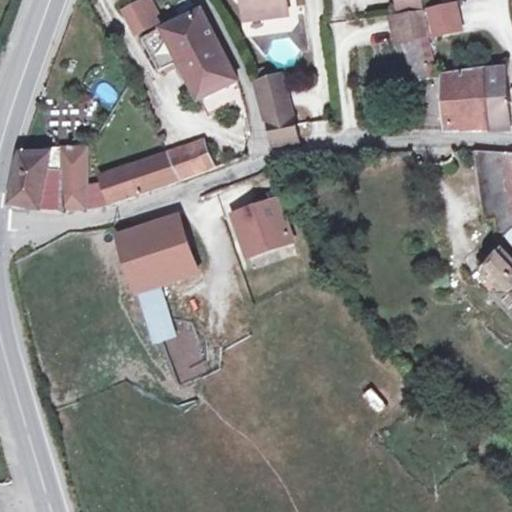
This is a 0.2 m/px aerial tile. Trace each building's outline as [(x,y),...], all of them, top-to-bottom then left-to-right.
[(133,37),(157,27),(145,0),(139,0),(121,7),(133,37)] [(290,0),(246,0),(249,18),(292,13),(290,0)] [(435,39),(467,32),(459,1),(428,8),(435,39)] [(224,40),(206,7),(166,27),(164,24),(145,33),(162,65),(173,59),(182,76),(187,73),(182,61),(224,40)] [(426,39),(424,14),(397,18),(394,19),(400,46),(408,44),(427,41),(426,39)] [(204,98),(243,79),(224,40),(182,61),(187,73),(201,98),(204,98)] [(427,42),(427,41),(408,44),(413,67),(415,77),(416,85),(438,79),(427,42)] [(511,127),(511,94),(511,86),(508,66),(491,70),(494,128),(511,127)] [(494,128),(491,70),(449,78),(450,129),(494,128)] [(257,80),(260,86),(268,113),(269,120),(295,114),(286,72),(257,80)] [(212,115),(247,98),(246,91),(243,79),(204,98),(212,115)] [(269,120),(274,144),(300,140),(297,113),(295,114),(269,120)] [(207,143),(170,154),(183,178),(215,167),(207,143)] [(511,150),(499,149),(476,149),(487,217),(498,215),(503,238),(507,237),(507,251),(487,272),(502,287),(500,289),(511,301),(511,150)] [(89,150),(49,151),(48,156),(24,151),(20,171),(16,187),(14,202),(62,209),(86,207),(111,204),(143,193),(183,178),(170,154),(148,162),(108,176),(111,184),(91,185),(90,153),(89,150)] [(227,187),(211,193),(215,204),(217,208),(232,201),(227,187)] [(279,198),(235,215),(249,255),(280,244),(294,240),(279,198)] [(181,216),(122,236),(138,286),(158,280),(199,267),(181,216)] [(158,280),(138,286),(157,343),(177,336),(158,280)]
